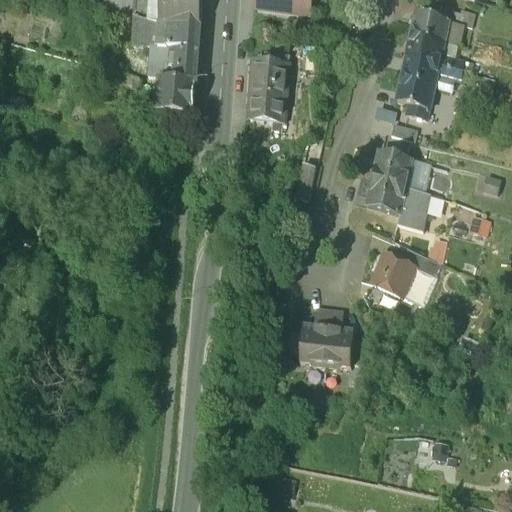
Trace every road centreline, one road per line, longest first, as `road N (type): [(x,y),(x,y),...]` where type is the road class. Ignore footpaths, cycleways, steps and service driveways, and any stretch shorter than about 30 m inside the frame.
road 1 (secondary): [(184,511),(227,0)]
road 2 (residential): [(392,0),(362,128),(340,163),(326,228),(358,243),(334,314)]
